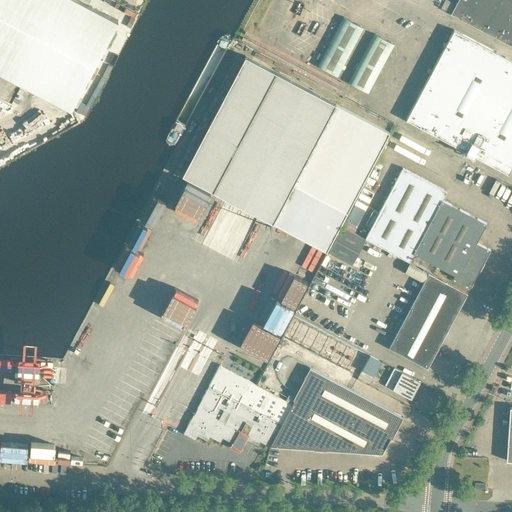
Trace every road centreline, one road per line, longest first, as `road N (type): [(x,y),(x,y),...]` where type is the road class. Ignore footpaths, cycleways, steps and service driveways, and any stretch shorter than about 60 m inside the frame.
road 1 (unclassified): [(438,501),(67,482)]
road 2 (unknown): [(425,420),(305,352),(282,367),(289,379),(412,436)]
road 3 (unknown): [(220,294),(195,272),(160,276),(63,422),(0,425)]
road 4 (unknown): [(120,484),(134,436),(220,294)]
road 5 (unknown): [(511,225),(407,158),(392,166),(361,228)]
road 6 (unclassified): [(438,501),(452,436),(511,319)]
road 7 (unknown): [(473,392),(369,340),(365,323),(386,265)]
road 8 (unknown): [(412,436),(387,460),(295,458),(287,493)]
road 9 (unknown): [(319,0),(425,53),(442,19)]
road 10 (unknown): [(246,491),(240,461),(181,450),(173,454),(167,487)]
